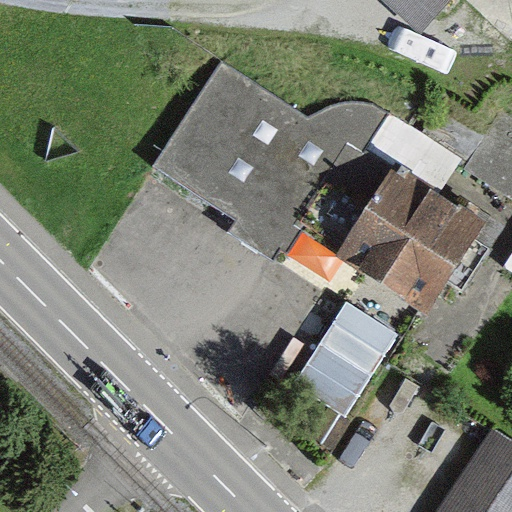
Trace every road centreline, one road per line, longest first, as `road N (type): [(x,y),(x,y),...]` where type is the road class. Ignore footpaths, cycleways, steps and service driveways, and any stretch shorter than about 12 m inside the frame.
road 1 (primary): [(0,261),(165,428)]
road 2 (unclassified): [(165,428),(74,511)]
